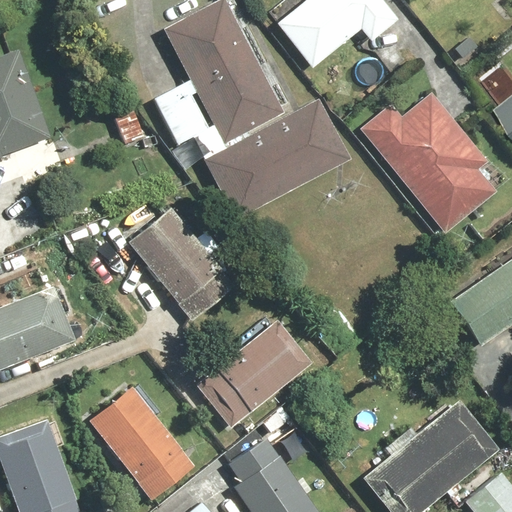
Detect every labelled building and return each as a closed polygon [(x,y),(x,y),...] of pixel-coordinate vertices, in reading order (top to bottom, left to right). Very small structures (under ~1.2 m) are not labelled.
[(351,161),(318,98),(283,117),(222,0),(217,0),(160,30),(186,81),(150,99),(176,149),(213,130),(222,148),(198,160),(230,224),(351,161)] [(362,40),(357,43),(363,50),(397,24),(378,0),(303,0),(273,24),(308,69),(355,32),(362,40)] [(16,53),(0,58),(0,156),(1,155),(46,139),(16,53)] [(511,77),(502,65),(480,84),(511,124),(511,77)] [(388,103),(356,129),(443,234),(490,195),(486,190),(499,179),(430,96),(401,119),(388,103)] [(135,108),(112,119),(124,144),(147,133),(135,108)] [(231,280),(167,207),(123,246),(188,319),(231,280)] [(511,259),(449,306),(480,349),(511,325),(511,259)] [(49,289),(0,308),(0,369),(70,341),(49,289)] [(307,362),(273,322),(195,387),(203,396),(210,390),(227,411),(219,418),(228,428),(235,422),(307,362)] [(130,386),(85,422),(149,501),(193,465),(130,386)] [(416,511),(493,449),(454,402),(414,435),(409,429),(381,451),(386,457),(359,480),(385,511),(416,511)] [(279,405),(256,424),(267,437),(290,419),(279,405)] [(76,511),(47,421),(0,436),(0,469),(14,511),(76,511)] [(315,511),(263,438),(224,466),(238,485),(229,491),(243,511),(315,511)] [(511,511),(511,490),(497,472),(459,504),(465,511),(511,511)] [(205,511),(198,503),(187,511),(205,511)]
